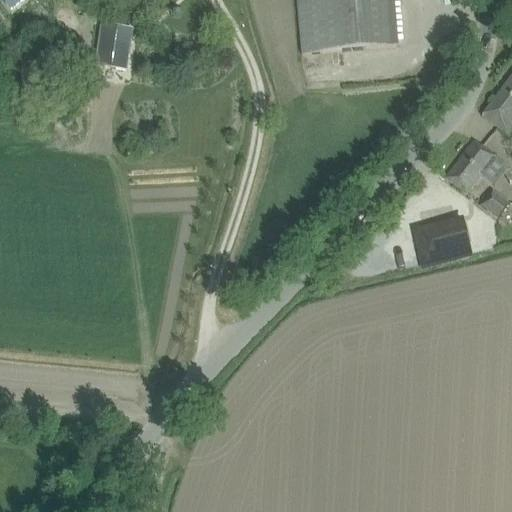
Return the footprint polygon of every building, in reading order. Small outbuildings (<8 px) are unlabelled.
[(296,0),(302,56),(394,48),(389,0),(296,0)] [(133,30),(101,25),(95,66),(127,71),(133,30)] [(72,43),(18,57),(27,88),(80,74),(72,43)] [(511,72),(481,113),(509,135),(511,131),(511,72)] [(445,180),(461,192),(466,196),(495,158),(474,142),(445,180)] [(479,207),(497,219),(509,205),(491,191),(479,207)] [(463,223),(417,234),(424,265),(470,254),(463,223)]
